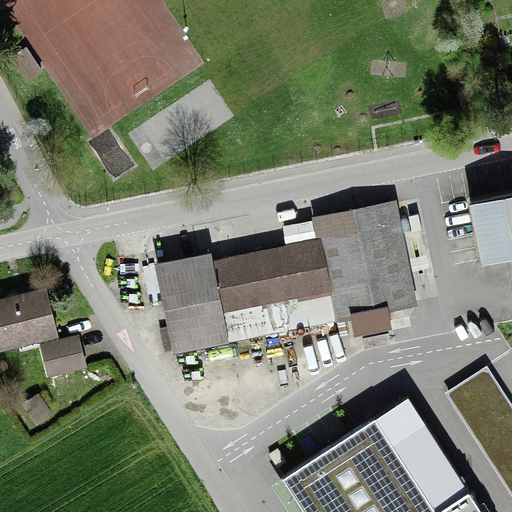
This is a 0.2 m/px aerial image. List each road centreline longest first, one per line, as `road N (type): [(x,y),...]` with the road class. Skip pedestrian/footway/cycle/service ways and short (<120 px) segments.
road 1 (unclassified): [(511,151),(60,233)]
road 2 (residential): [(237,511),(60,233)]
road 3 (unknown): [(511,299),(456,279),(430,165)]
road 4 (residential): [(60,233),(0,121)]
